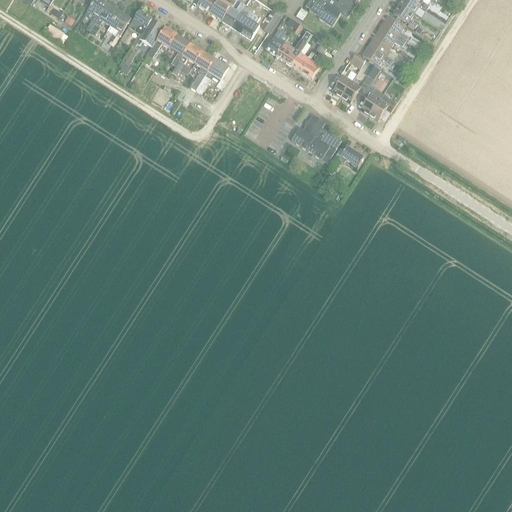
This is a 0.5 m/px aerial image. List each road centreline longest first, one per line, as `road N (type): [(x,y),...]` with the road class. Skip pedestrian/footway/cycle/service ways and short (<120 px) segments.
road 1 (tertiary): [(511,230),(312,105)]
road 2 (tertiary): [(312,105),(150,0)]
road 3 (track): [(475,0),(380,146)]
road 4 (residential): [(312,105),(380,0)]
